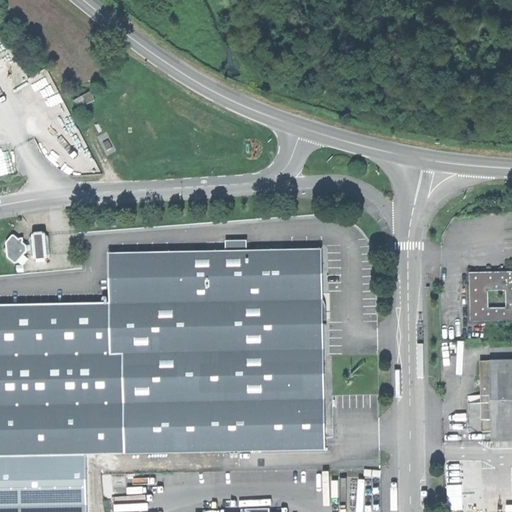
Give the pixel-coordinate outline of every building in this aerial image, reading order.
[(73,100),(77,108),(95,99),(91,90),(73,100)] [(65,135),(56,119),(31,133),(39,149),(65,135)] [(44,228),(34,229),(29,233),(30,246),(30,254),(34,259),(46,258),(51,253),(49,231),(44,228)] [(16,260),(30,246),(13,231),(3,242),(3,248),(16,260)] [(227,241),(227,251),(248,250),(248,241),(227,241)] [(227,251),(110,252),(111,302),(112,356),(124,356),(125,453),(326,450),(325,351),(323,249),(248,250),(227,251)] [(464,318),(508,318),(507,270),(464,270),(464,296),(464,318)] [(112,356),(111,302),(0,304),(0,456),(85,455),(125,453),(124,356),(112,356)] [(491,439),(511,438),(511,358),(490,359),(491,395),(491,428),(491,439)] [(478,359),(478,395),(491,395),(490,359),(478,359)] [(479,428),(491,428),(491,395),(478,395),(479,412),(479,428)] [(86,511),(85,455),(0,456),(0,511),(86,511)]
